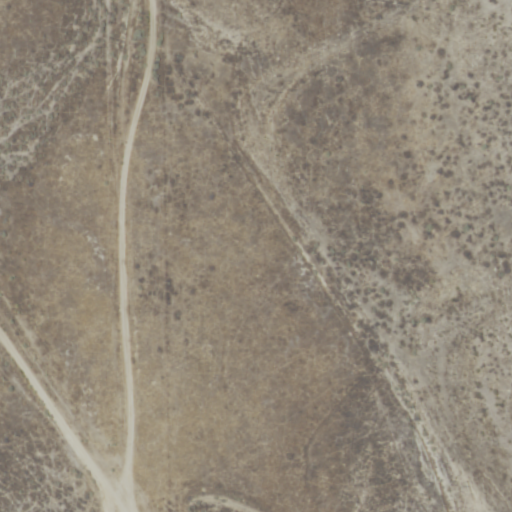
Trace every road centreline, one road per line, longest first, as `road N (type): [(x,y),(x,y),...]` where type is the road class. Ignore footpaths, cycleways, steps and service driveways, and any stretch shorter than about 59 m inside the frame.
road 1 (track): [(470,511),(410,364),(306,208),(202,77),(150,69)]
road 2 (track): [(150,0),(150,69),(121,178),(127,511)]
road 3 (track): [(0,365),(123,511)]
